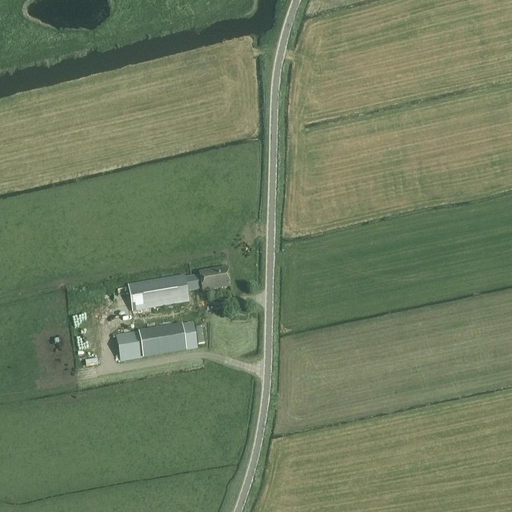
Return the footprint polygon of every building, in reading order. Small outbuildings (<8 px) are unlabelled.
[(199,273),(199,276),(185,278),(184,276),(127,286),(132,313),(189,303),(187,292),(202,290),(202,292),(229,287),(226,269),(199,273)] [(92,291),(68,292),(69,303),(93,302),(92,291)] [(242,293),(228,296),(231,306),(245,302),(242,293)] [(115,335),(120,363),(195,351),(192,323),(115,335)] [(90,335),(80,334),(78,347),(88,348),(90,335)] [(64,357),(64,365),(80,365),(79,357),(64,357)] [(35,370),(49,370),(49,361),(35,361),(35,370)]
